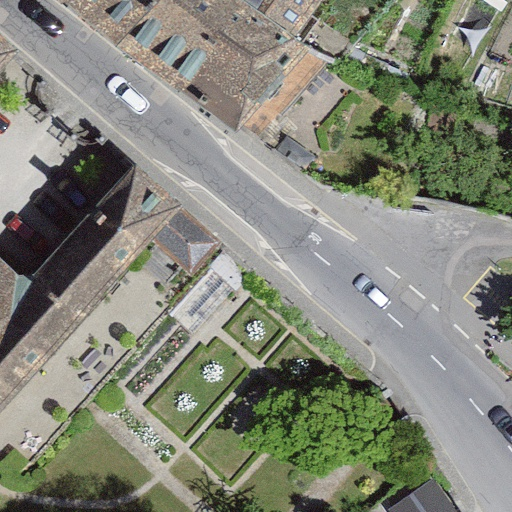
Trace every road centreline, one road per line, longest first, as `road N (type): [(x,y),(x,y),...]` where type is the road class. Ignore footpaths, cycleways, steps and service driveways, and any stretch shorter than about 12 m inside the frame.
road 1 (secondary): [(336,264),(0,0)]
road 2 (secondary): [(511,456),(376,298),(336,264)]
road 3 (unclassified): [(336,264),(511,249)]
